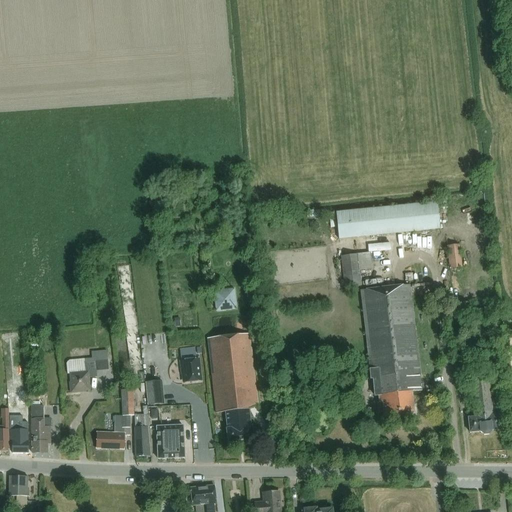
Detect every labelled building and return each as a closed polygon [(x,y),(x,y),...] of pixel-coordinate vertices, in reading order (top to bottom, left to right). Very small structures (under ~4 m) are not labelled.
[(339,240),(440,230),(437,202),(336,213),(339,240)] [(460,245),(447,247),(450,270),(462,268),(460,245)] [(370,253),(343,257),(346,289),(362,287),(360,271),(359,263),(371,262),(370,253)] [(410,390),(421,389),(409,285),(362,290),(372,379),(373,379),(375,395),(379,395),(380,402),(377,402),(378,412),(383,411),(384,416),(413,413),(411,397),(410,390)] [(236,289),(214,291),(216,313),(238,311),(236,289)] [(215,402),(216,413),(225,412),(227,428),(226,428),(227,442),(253,439),(251,426),(250,426),(248,410),(258,406),(250,334),(208,338),(215,402)] [(201,381),(198,359),(180,361),(181,370),(183,370),(185,383),(201,381)] [(67,375),(70,374),(71,385),(70,385),(71,394),(79,393),(79,392),(90,391),(89,378),(97,378),(96,362),(84,363),(84,360),(70,361),(69,361),(67,363),(66,365),(67,375)] [(490,379),(471,381),(470,381),(474,418),(468,418),(470,433),(480,432),(480,433),(484,436),(489,435),(492,432),(491,431),(502,430),(500,415),(494,415),(490,379)] [(161,382),(147,383),(149,405),(164,404),(161,382)] [(97,433),(96,450),(124,451),(125,429),(130,429),(130,417),(134,417),(133,390),(122,390),(123,424),(115,424),(115,433),(97,433)] [(16,406),(26,405),(25,391),(16,392),(16,406)] [(142,406),(142,421),(139,421),(139,425),(148,425),(148,406),(142,406)] [(44,407),(31,407),(32,454),(48,454),(48,446),(51,445),(50,427),(44,427),(44,407)] [(8,410),(2,410),(2,418),(3,418),(3,430),(0,430),(0,451),(9,451),(8,410)] [(13,443),(13,454),(28,454),(27,423),(22,423),(22,417),(10,417),(11,443),(13,443)] [(183,426),(170,427),(171,459),(185,459),(183,426)] [(170,427),(157,427),(158,460),(171,459),(170,427)] [(133,429),(136,457),(150,457),(147,428),(133,429)] [(29,497),(29,489),(28,489),(28,477),(10,477),(9,497),(5,497),(6,511),(15,510),(14,497),(29,497)] [(214,511),(214,504),(216,504),(214,486),(203,488),(205,505),(207,505),(207,511),(214,511)] [(203,511),(202,505),(205,505),(203,488),(191,489),(192,506),(195,506),(196,511),(203,511)] [(280,511),(279,492),(263,493),(263,502),(255,503),(255,511),(280,511)]
